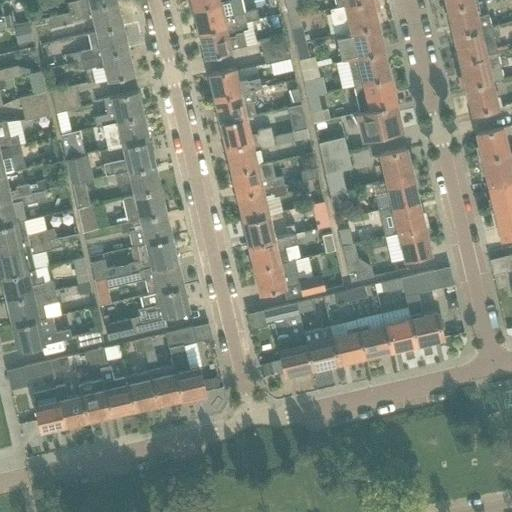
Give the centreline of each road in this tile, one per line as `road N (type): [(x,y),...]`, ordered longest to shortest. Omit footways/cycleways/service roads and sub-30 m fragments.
road 1 (residential): [(157,0),(256,422)]
road 2 (residential): [(494,365),(411,0)]
road 3 (residential): [(0,484),(256,422)]
road 4 (residential): [(256,422),(494,365)]
